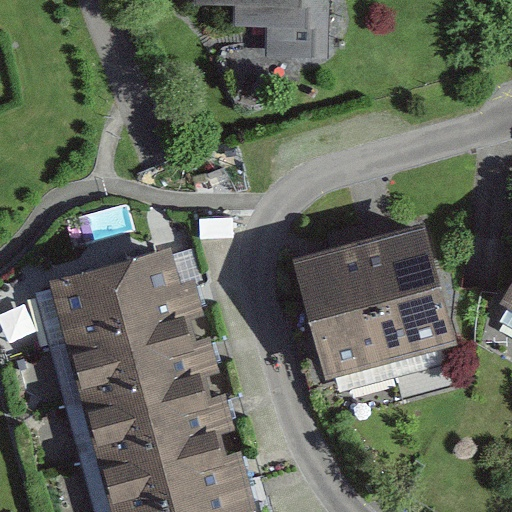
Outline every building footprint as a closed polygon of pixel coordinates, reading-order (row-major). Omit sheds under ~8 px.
[(310,0),(179,0),(179,6),(228,8),(227,29),(258,30),(257,58),(309,59),(310,0)] [(425,227),(359,245),(392,366),(458,348),(425,227)] [(359,245),(293,263),(326,384),(392,366),(359,245)] [(254,511),(183,249),(55,284),(117,511),(254,511)] [(511,288),(501,308),(511,313),(511,288)]
